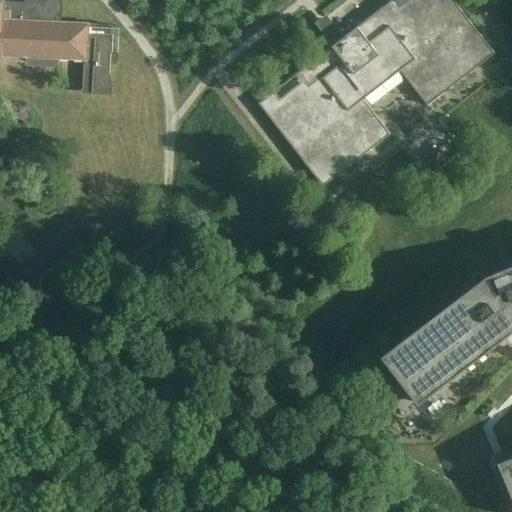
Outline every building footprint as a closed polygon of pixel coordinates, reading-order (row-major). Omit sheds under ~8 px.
[(0,0),(0,53),(84,58),(81,93),(110,95),(111,84),(108,83),(111,25),(87,24),(87,25),(61,24),(62,0),(0,0)] [(400,71),(427,106),(494,54),(452,0),(407,0),(400,6),(394,0),(392,0),(337,42),(295,75),(300,83),(279,99),(273,92),(258,103),(322,186),(390,134),(363,99),(400,71)] [(76,187),(114,185),(113,160),(75,161),(76,187)] [(0,279),(18,269),(10,255),(0,261),(0,279)] [(511,262),(487,273),(386,350),(418,396),(511,325),(511,455),(498,462),(511,498),(511,262)]
